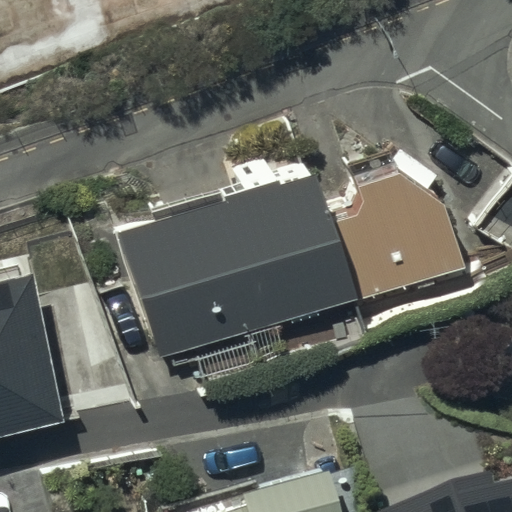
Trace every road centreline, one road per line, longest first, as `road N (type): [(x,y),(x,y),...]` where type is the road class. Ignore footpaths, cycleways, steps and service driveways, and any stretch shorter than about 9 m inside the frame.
road 1 (residential): [(0,186),(411,44)]
road 2 (residential): [(411,44),(511,117)]
